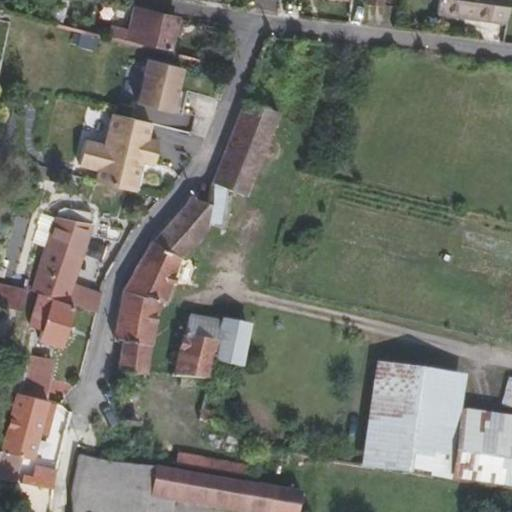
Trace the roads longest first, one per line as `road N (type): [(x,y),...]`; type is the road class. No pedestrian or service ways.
road 1 (residential): [(57,511),(112,280),(138,233),(185,185),(204,152),(252,26)]
road 2 (residential): [(511,58),(252,26)]
